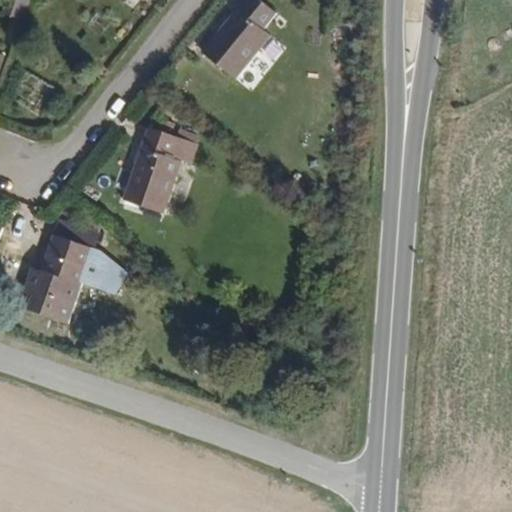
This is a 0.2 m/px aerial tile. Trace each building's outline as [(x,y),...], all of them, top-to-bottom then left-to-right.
[(233,80),(270,39),(262,32),(278,14),(261,0),(247,0),(203,52),(233,80)] [(503,31),(511,24),(506,17),(498,24),(503,31)] [(490,29),(484,26),(478,30),(477,37),(482,42),(489,41),(492,36),(490,29)] [(115,201),(155,218),(176,165),(183,148),(144,131),(115,201)] [(176,165),(187,169),(193,152),(183,148),(176,165)] [(8,305),(59,323),(85,249),(46,233),(33,269),(21,265),(8,305)]
